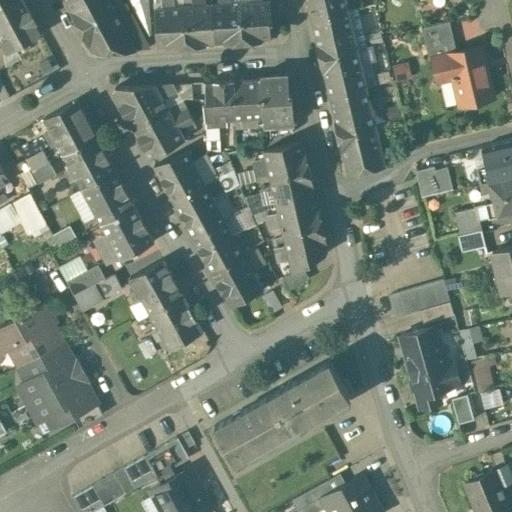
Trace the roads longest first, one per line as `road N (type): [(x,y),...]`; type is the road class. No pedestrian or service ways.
road 1 (residential): [(84,75),(240,355)]
road 2 (residential): [(240,355),(47,467),(17,504)]
road 3 (residential): [(299,53),(354,302)]
road 4 (residential): [(299,53),(127,64),(84,75)]
road 5 (residential): [(354,302),(407,466)]
road 6 (residential): [(354,302),(240,355)]
